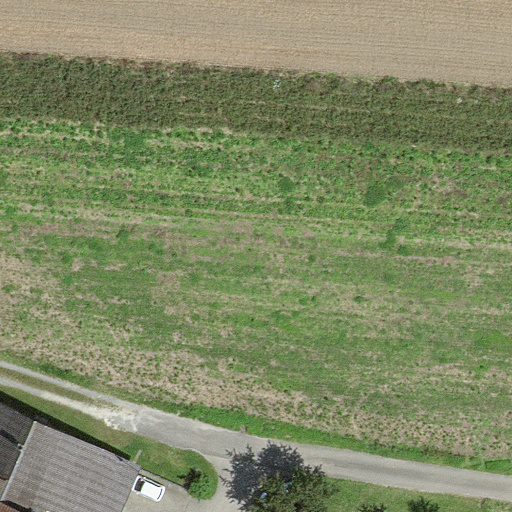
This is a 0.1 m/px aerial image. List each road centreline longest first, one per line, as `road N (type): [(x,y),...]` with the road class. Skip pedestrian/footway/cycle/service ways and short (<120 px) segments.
road 1 (track): [(0,374),(259,450)]
road 2 (residential): [(511,488),(259,450)]
